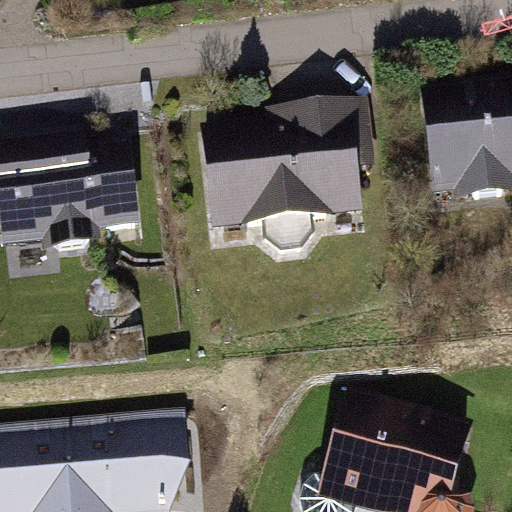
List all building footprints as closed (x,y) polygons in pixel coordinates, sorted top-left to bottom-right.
[(511,89),(428,98),(438,188),(468,186),(479,200),(504,199),(511,180),(511,89)] [(305,127),(209,138),(219,226),(252,223),(253,228),(268,226),(270,244),(284,255),(305,253),(317,239),(315,221),(330,219),(329,214),(361,210),(356,170),(370,168),(363,107),(303,114),(305,127)] [(43,145),(0,149),(0,210),(4,210),(8,245),(52,240),(53,248),(62,253),(87,251),(96,243),(95,235),(138,231),(129,151),(44,160),(43,145)] [(471,434),(356,402),(334,476),(319,479),(309,491),(304,506),(305,511),(359,511),(360,507),(378,511),(467,511),(466,504),(453,494),(471,434)] [(173,511),(167,435),(0,448),(0,511),(173,511)]
